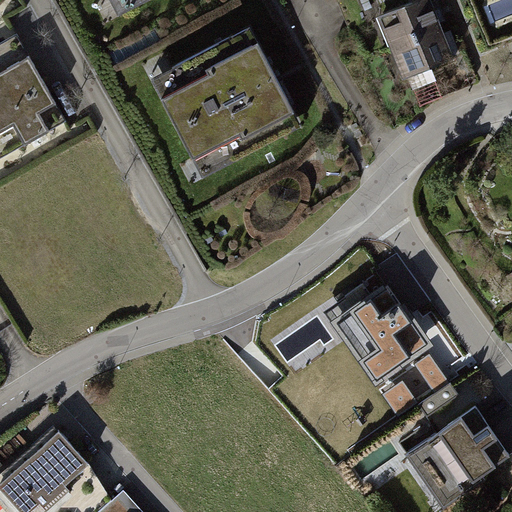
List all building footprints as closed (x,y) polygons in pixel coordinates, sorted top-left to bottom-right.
[(110,0),(117,13),(143,0),(110,0)] [(430,0),(415,0),(383,13),(396,45),(442,26),(430,0)] [(442,26),(396,45),(409,76),(454,58),(442,26)] [(252,28),(151,79),(201,178),(302,127),(252,28)] [(0,158),(62,124),(12,35),(0,41),(0,158)] [(371,283),(330,323),(350,343),(362,330),(404,372),(439,337),(390,287),(383,294),(371,283)] [(470,409),(402,457),(434,503),(503,455),(470,409)] [(38,511),(91,463),(56,427),(0,478),(0,498),(12,511),(38,511)]
